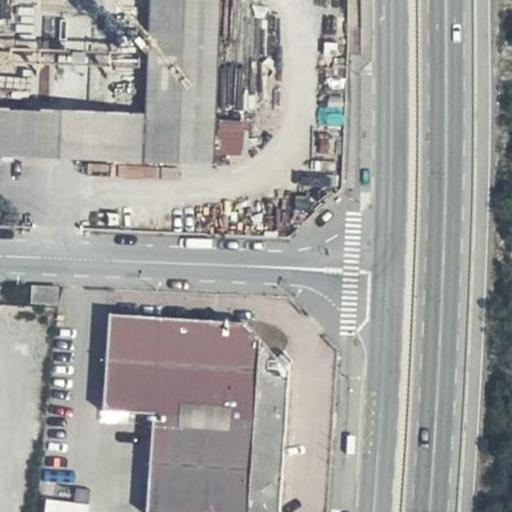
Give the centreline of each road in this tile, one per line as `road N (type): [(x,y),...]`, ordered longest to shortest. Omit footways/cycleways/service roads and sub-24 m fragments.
road 1 (trunk): [(429,511),(445,284),(445,0)]
road 2 (unclassified): [(0,254),(388,269)]
road 3 (tertiary): [(388,269),(392,0)]
road 4 (tertiary): [(374,511),(388,269)]
